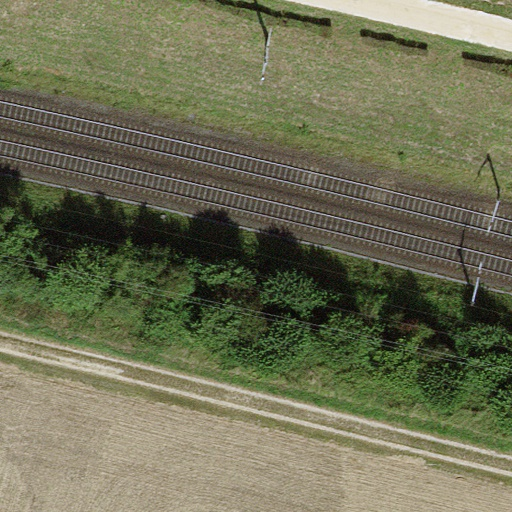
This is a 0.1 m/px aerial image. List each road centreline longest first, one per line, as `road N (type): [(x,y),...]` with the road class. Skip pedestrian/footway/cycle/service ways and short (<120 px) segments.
road 1 (track): [(0,342),(511,456)]
road 2 (track): [(374,0),(511,32)]
